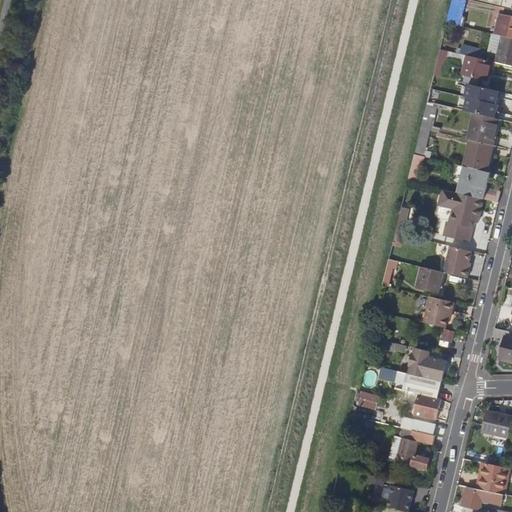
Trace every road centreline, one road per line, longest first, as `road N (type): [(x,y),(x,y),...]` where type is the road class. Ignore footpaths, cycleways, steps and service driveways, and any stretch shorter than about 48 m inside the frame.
road 1 (residential): [(467,388),(511,198)]
road 2 (residential): [(437,511),(467,388)]
